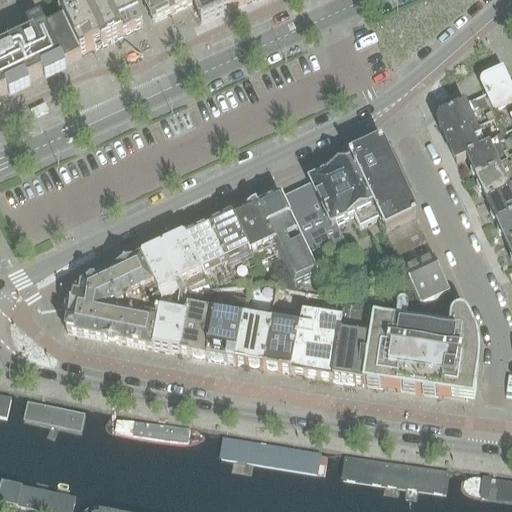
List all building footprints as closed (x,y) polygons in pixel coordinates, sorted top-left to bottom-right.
[(84,0),(82,1),(104,48),(123,39),(123,38),(143,28),(129,0),(84,0)] [(192,6),(189,0),(140,0),(153,25),(192,6)] [(224,0),(189,0),(192,6),(201,25),(230,12),(224,0)] [(224,0),(230,12),(255,0),(224,0)] [(101,50),(104,48),(82,1),(59,12),(64,23),(80,57),(100,48),(101,50)] [(0,97),(7,94),(10,100),(30,90),(27,85),(43,77),(45,83),(66,73),(63,68),(81,59),(80,57),(64,23),(45,31),(40,21),(26,28),(31,38),(0,53),(0,97)] [(511,107),(511,97),(505,82),(501,74),(485,82),(484,83),(483,83),(483,84),(482,85),(482,86),(482,87),(483,88),(495,115),(511,107)] [(440,120),(437,127),(445,144),(474,131),(466,114),(471,112),(471,113),(486,107),(483,100),(440,120)] [(506,138),(511,134),(511,118),(500,125),(506,138)] [(445,144),(456,167),(467,162),(467,161),(493,149),(494,148),(504,143),(501,136),(485,143),(486,145),(482,147),(474,131),(445,144)] [(467,161),(467,162),(471,172),(470,174),(472,180),(475,181),(477,183),(511,167),(511,157),(507,160),(508,163),(502,165),(494,148),(493,149),(467,161)] [(351,165),(368,202),(398,186),(384,154),(375,151),(350,163),(351,165)] [(279,197),(281,201),(306,254),(331,242),(339,260),(348,255),(336,229),(354,221),(359,232),(378,223),(368,202),(351,165),(324,178),(322,177),(320,178),(319,178),(317,179),(315,180),(314,181),(312,182),(311,184),(309,185),(306,187),(304,184),(279,197)] [(511,167),(477,183),(478,186),(476,188),(479,194),(482,194),(486,205),(511,193),(511,167)] [(398,186),(368,202),(378,223),(384,237),(415,222),(398,186)] [(511,193),(486,205),(491,215),(490,218),(493,224),(495,224),(496,226),(511,219),(511,193)] [(317,277),(306,254),(281,201),(258,212),(278,256),(273,259),(277,267),(282,265),(293,289),(317,277)] [(256,207),(232,218),(251,258),(268,249),(273,259),(278,256),(258,212),(256,207)] [(232,218),(208,229),(231,276),(254,265),(251,258),(232,218)] [(511,219),(496,226),(498,229),(496,232),(499,238),(502,238),(506,248),(511,245),(511,219)] [(399,266),(403,274),(432,259),(415,222),(384,237),(397,266),(399,266)] [(208,229),(184,241),(205,283),(209,291),(214,288),(212,284),(231,276),(208,229)] [(161,303),(186,300),(183,293),(205,283),(184,241),(162,251),(155,254),(148,258),(141,261),(161,303)] [(402,275),(419,312),(422,309),(433,304),(450,297),(432,259),(403,274),(402,275)] [(161,303),(141,261),(74,293),(73,298),(72,300),(70,301),(68,302),(66,304),(65,306),(64,309),(64,311),(64,314),(65,316),(68,320),(66,335),(67,336),(153,353),(161,307),(161,305),(161,303)] [(270,323),(260,373),(289,378),(301,317),(304,298),(276,293),(270,323)] [(430,321),(421,319),(409,396),(442,401),(444,392),(467,396),(473,348),(459,316),(450,297),(433,304),(438,316),(430,321)] [(161,307),(153,353),(180,359),(191,302),(187,303),(186,300),(161,303),(161,305),(161,307)] [(191,302),(180,359),(206,363),(216,313),(202,310),(203,304),(191,302)] [(362,389),(409,396),(421,319),(419,312),(375,309),(373,315),(362,389)] [(343,310),(341,324),(330,384),(332,384),(332,385),(362,390),(362,389),(373,315),(343,310)] [(216,313),(206,363),(233,368),(243,318),(216,313)] [(330,384),(341,324),(301,317),(289,378),(290,378),(330,384)] [(243,318),(233,368),(260,373),(270,323),(243,318)] [(0,399),(0,414),(7,416),(10,402),(0,399)] [(27,401),(23,419),(94,437),(99,420),(27,401)] [(109,417),(105,434),(204,454),(208,436),(109,417)] [(236,441),(233,461),(321,475),(324,455),(236,441)] [(346,457),(343,478),(445,493),(448,473),(346,457)] [(511,480),(484,477),(481,494),(511,498),(511,480)] [(0,487),(0,511),(4,511),(71,511),(73,502),(0,487)]
